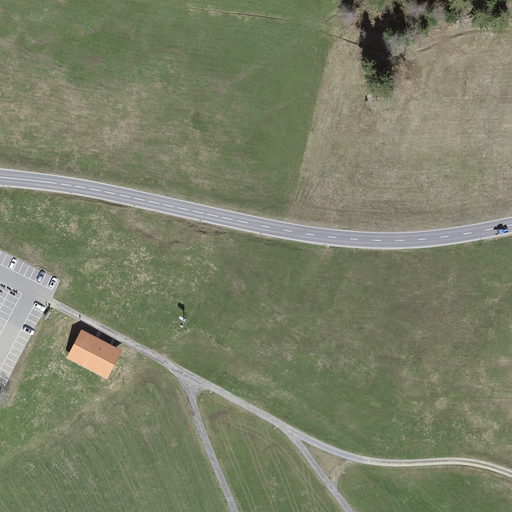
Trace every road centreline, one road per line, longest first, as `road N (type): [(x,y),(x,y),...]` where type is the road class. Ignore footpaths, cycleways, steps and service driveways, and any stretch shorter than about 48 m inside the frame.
road 1 (tertiary): [(0,177),(340,238),(427,239),(511,224)]
road 2 (track): [(290,434),(357,459),(473,464),(511,477)]
road 3 (track): [(183,371),(290,434),(348,511)]
road 4 (track): [(51,301),(183,371)]
road 5 (track): [(235,511),(183,371)]
road 6 (track): [(150,0),(294,19)]
